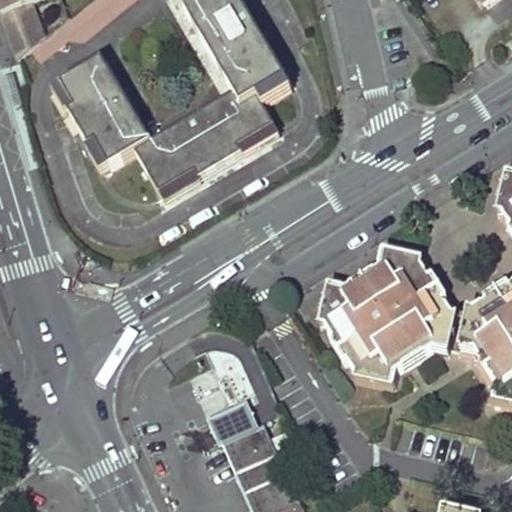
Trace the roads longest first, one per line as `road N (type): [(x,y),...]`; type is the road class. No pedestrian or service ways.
road 1 (tertiary): [(78,409),(139,334),(200,298),(244,252)]
road 2 (tertiary): [(244,252),(185,270),(123,305),(58,365)]
road 3 (secondary): [(0,179),(58,365)]
road 4 (tertiary): [(394,162),(244,252)]
road 5 (unclassified): [(394,162),(357,0)]
road 6 (tertiary): [(511,88),(394,162)]
